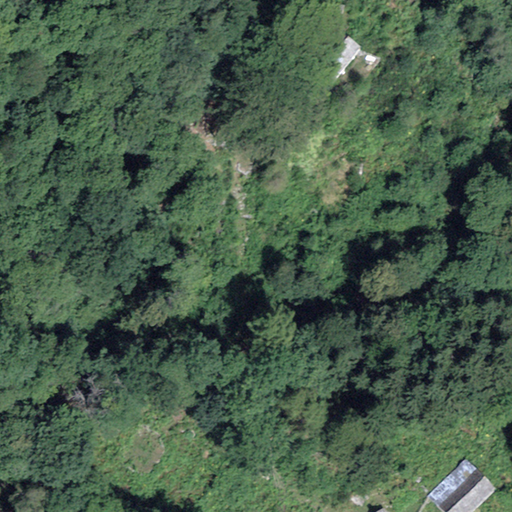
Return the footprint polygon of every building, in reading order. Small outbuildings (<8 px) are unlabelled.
[(343,5),(326,2),(323,22),(341,24),(343,5)] [(361,47),(339,32),(314,68),(335,83),(361,47)] [(308,52),(298,42),(287,53),(298,63),(308,52)] [(304,100),(295,90),(283,101),(293,111),(304,100)] [(441,511),(473,511),(497,491),(467,458),(426,495),(441,511)]
